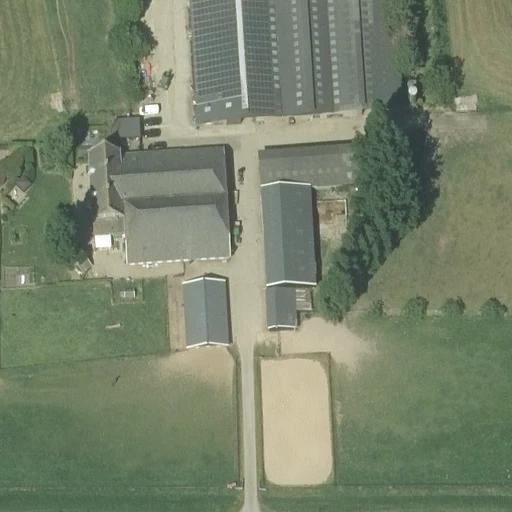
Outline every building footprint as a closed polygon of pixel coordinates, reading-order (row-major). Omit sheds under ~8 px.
[(235,0),(189,3),(198,127),(297,120),(401,113),(393,0),(235,0)] [(426,65),(424,47),(417,48),(415,48),(417,66),(419,66),(426,65)] [(138,140),(137,122),(112,124),(113,141),(138,140)] [(363,153),(258,160),(260,194),(300,192),(365,188),(363,153)] [(127,269),(229,262),(222,154),(119,161),(119,159),(88,161),(93,227),(125,225),(127,269)] [(23,195),(29,188),(22,181),(15,189),(23,195)] [(300,192),(260,194),(265,294),(306,291),(305,275),(294,276),(293,265),(305,264),(300,192)] [(89,268),(82,260),(74,268),(81,276),(89,268)] [(185,353),(228,350),(224,285),(181,287),(185,353)] [(306,291),(265,294),(263,294),(265,334),(295,332),(295,314),(309,314),(309,292),(306,291)]
